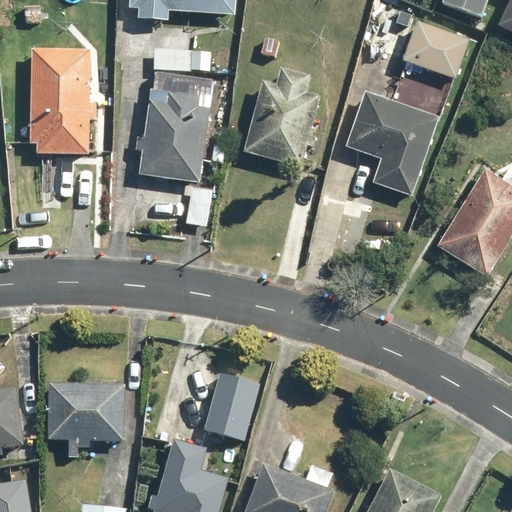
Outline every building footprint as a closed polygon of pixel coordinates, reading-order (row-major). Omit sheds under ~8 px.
[(38,1),(33,0),(32,0),(31,0),(28,1),(25,2),(23,4),(21,6),(19,8),(18,11),(17,13),(17,16),(17,19),(17,22),(19,24),(20,27),(22,29),(24,31),(27,32),(30,33),(32,33),(35,33),(38,33),(41,32),(43,30),(45,28),(47,26),(49,24),(49,21),(50,18),(50,15),(49,12),(48,10),(47,7),(45,5),(43,3),(41,2),(38,1)] [(79,0),(80,2),(82,4),(85,6),(87,7),(90,8),(93,8),(96,8),(98,8),(101,7),(103,5),(106,3),(107,1),(108,0),(79,0)] [(165,27),(166,18),(231,23),(233,0),(125,0),(125,15),(134,16),(133,25),(165,27)] [(490,0),(440,0),(438,10),(483,24),(490,0)] [(511,0),(506,0),(493,30),(511,38),(511,0)] [(398,64),(413,18),(378,6),(363,52),(398,64)] [(468,45),(414,27),(400,68),(454,86),(468,45)] [(209,61),(209,56),(151,53),(150,74),(209,76),(209,74),(226,75),(227,61),(209,61)] [(89,55),(25,55),(24,160),(88,161),(89,55)] [(278,73),(274,88),(258,84),(240,158),(300,173),(319,99),(306,96),(310,82),(278,73)] [(342,152),(380,164),(371,190),(409,204),(436,122),(360,97),(342,152)] [(207,107),(146,98),(134,181),(195,190),(207,107)] [(511,245),(511,194),(481,176),(435,251),(489,283),(511,245)] [(209,201),(187,197),(181,228),(203,233),(209,201)] [(258,389),(216,378),(200,437),(220,444),(242,448),(258,389)] [(66,447),(66,461),(75,462),(76,452),(88,453),(88,447),(120,448),(121,392),(45,388),(44,446),(66,447)] [(0,454),(20,452),(13,393),(0,394),(0,454)] [(217,511),(226,484),(198,476),(204,453),(170,444),(154,503),(148,501),(144,511),(217,511)] [(326,511),(332,496),(259,469),(243,511),(326,511)] [(432,511),(438,500),(386,474),(367,511),(432,511)] [(0,511),(27,511),(24,484),(0,487),(0,511)]
